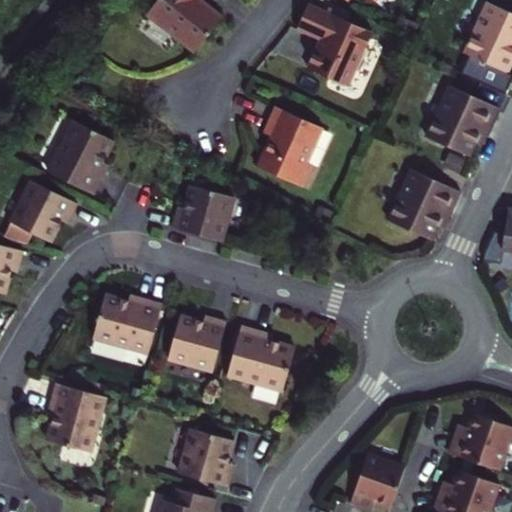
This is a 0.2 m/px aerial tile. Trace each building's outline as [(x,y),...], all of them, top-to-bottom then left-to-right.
[(204,0),(153,0),(147,9),(193,48),(222,14),(209,3),(204,0)] [(511,3),(503,0),(494,0),(472,50),(511,66),(511,3)] [(380,32),(316,4),(306,26),(331,38),(330,42),(327,48),(324,46),(315,64),(339,75),(339,79),(349,83),(353,82),(358,83),(380,32)] [(476,152),(484,135),(489,125),(494,127),(506,103),(457,83),(433,134),(476,152)] [(326,124),(277,104),(267,129),(272,131),(269,140),(259,161),(312,185),(322,163),(312,158),(326,124)] [(491,133),(494,127),(489,125),(484,135),(489,138),(491,133)] [(119,146),(79,126),(53,177),(100,200),(106,188),(112,176),(106,173),(119,146)] [(449,208),(456,211),(468,186),(419,164),(396,214),(437,234),(444,219),(449,208)] [(169,210),(164,225),(196,234),(214,239),(227,195),(183,182),(175,212),(169,210)] [(81,220),(88,206),(42,183),(15,239),(38,246),(43,235),(61,244),(67,232),(74,217),(81,220)] [(454,216),(456,211),(449,208),(444,219),(451,222),(454,216)] [(31,267),(35,251),(0,241),(0,289),(16,295),(21,277),(25,265),(31,267)] [(110,288),(98,331),(153,346),(167,297),(141,289),(139,296),(132,294),(110,288)] [(217,364),(231,315),(215,310),(214,317),(205,314),(184,308),(172,352),(217,364)] [(227,367),(282,382),(294,339),(276,334),(265,331),(267,325),(241,317),(227,367)] [(41,438),(84,450),(99,395),(49,381),(42,407),(49,409),(45,422),(41,438)] [(458,439),(455,448),(504,466),(511,443),(511,421),(479,410),(473,426),(469,435),(461,432),(458,439)] [(465,422),(461,432),(469,435),(473,426),(465,422)] [(191,479),(241,493),(245,477),(238,476),(241,466),(246,446),(203,434),(191,479)] [(396,504),(411,463),(375,451),(356,500),(370,506),(371,502),(379,504),(381,500),(396,504)] [(491,511),(503,482),(463,465),(456,482),(452,492),(445,489),(443,494),(439,503),(460,511),(491,511)] [(449,479),(445,489),(452,492),(456,482),(449,479)] [(228,511),(232,501),(197,491),(194,502),(179,497),(175,511),(228,511)]
